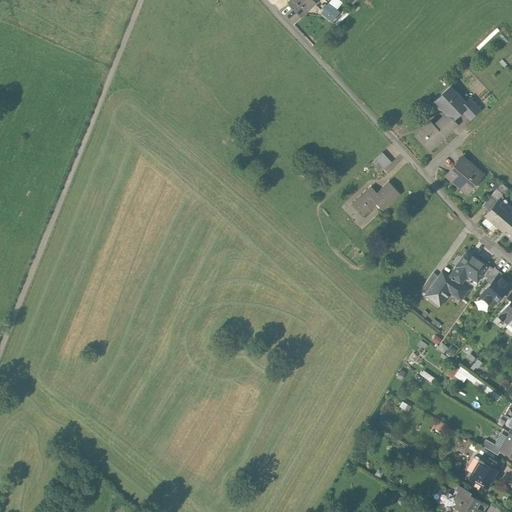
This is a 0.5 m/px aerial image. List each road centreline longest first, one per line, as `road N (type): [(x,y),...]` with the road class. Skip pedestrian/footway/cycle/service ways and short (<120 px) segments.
road 1 (track): [(138,0),(0,338)]
road 2 (unclassified): [(264,0),(469,221)]
